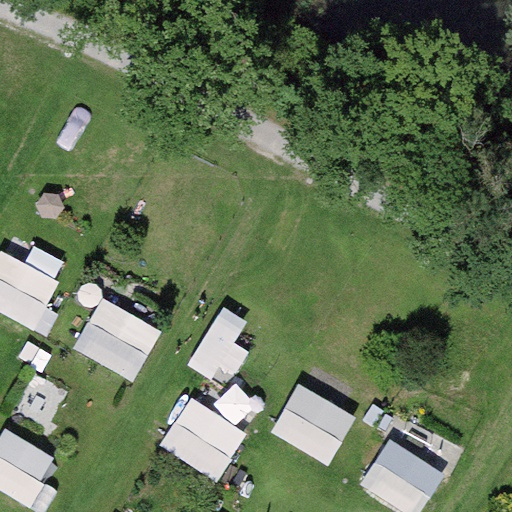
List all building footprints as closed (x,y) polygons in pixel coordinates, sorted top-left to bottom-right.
[(0,248),(0,247),(0,307),(49,324),(67,271),(0,248)] [(78,346),(141,377),(167,322),(104,291),(78,346)] [(194,356),(226,377),(262,323),(230,302),(194,356)] [(276,427),(333,460),(362,410),(305,377),(276,427)] [(198,391),(165,438),(220,476),(253,428),(198,391)] [(9,422),(0,440),(0,484),(41,505),(67,451),(9,422)] [(376,485),(427,511),(437,511),(462,467),(403,435),(376,485)]
